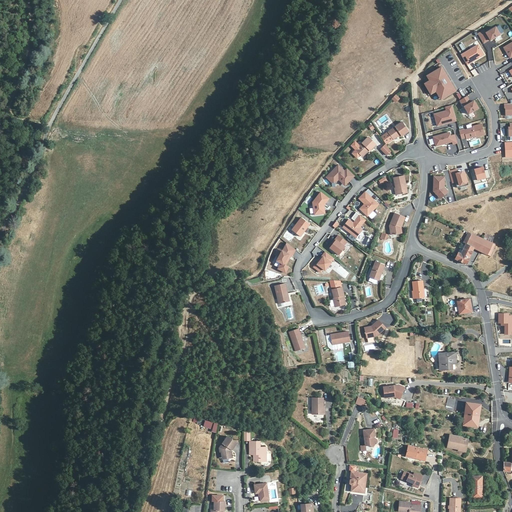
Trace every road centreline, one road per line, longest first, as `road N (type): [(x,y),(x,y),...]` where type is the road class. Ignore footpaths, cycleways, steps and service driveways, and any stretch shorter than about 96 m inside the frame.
road 1 (residential): [(416,244),(387,302),(351,316),(316,322),(297,269),(356,186),(423,150)]
road 2 (track): [(121,0),(43,137),(0,234)]
road 3 (residential): [(416,244),(472,274),(481,291),(501,417)]
road 4 (residential): [(424,162),(490,151),(496,140),(487,81)]
road 5 (track): [(415,75),(511,1)]
